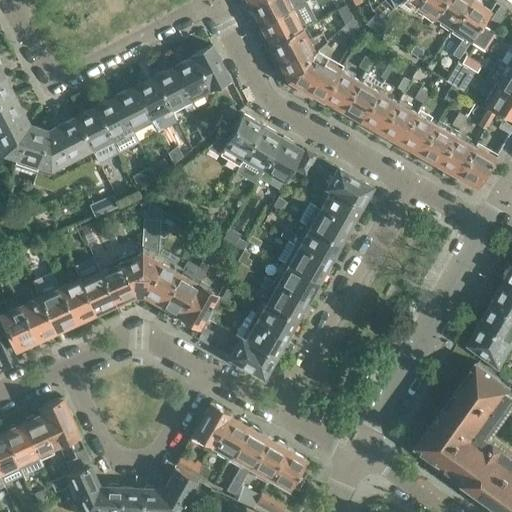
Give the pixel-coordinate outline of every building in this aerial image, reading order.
[(256,0),(248,4),(250,6),(249,9),(251,15),(255,16),(259,24),(292,6),(302,0),(256,0)] [(259,25),(258,28),(261,34),(265,36),(269,43),(302,26),(315,19),(304,0),(302,0),(292,6),(259,24),(259,25)] [(401,0),(397,5),(409,13),(415,5),(433,17),(444,0),(401,0)] [(444,0),(433,17),(434,18),(435,17),(452,28),(470,0),(444,0)] [(470,0),(452,28),(464,36),(452,53),(458,57),(470,40),(489,12),(480,7),(480,3),(475,0),(474,0),(471,1),(470,0)] [(500,3),(485,26),(493,31),(499,23),(508,9),(500,3)] [(338,11),(345,23),(352,16),(347,6),(338,11)] [(396,6),(386,15),(390,20),(400,11),(396,6)] [(376,15),(368,21),(377,31),(384,25),(376,15)] [(358,28),(352,16),(340,28),(354,36),(358,28)] [(481,24),(470,41),(482,49),(493,31),(485,26),(481,24)] [(269,44),(268,48),(271,55),(275,56),(282,68),(287,79),(315,50),(326,40),(321,30),(309,37),(303,27),(302,26),(269,43),(269,44)] [(414,44),(410,51),(419,57),(423,50),(414,44)] [(211,45),(191,55),(209,89),(225,80),(226,83),(229,81),(211,45)] [(315,50),(287,79),(306,90),(306,93),(313,97),(316,96),(317,96),(319,93),(324,95),(340,66),(316,52),(315,50)] [(371,58),(364,54),(357,64),(364,69),(371,58)] [(465,54),(460,63),(473,70),(478,61),(465,54)] [(191,56),(172,66),(189,98),(208,88),(209,89),(191,55),(190,55),(191,56)] [(445,79),(451,83),(458,87),(462,90),(474,71),(473,70),(460,63),(456,60),(445,79)] [(389,62),(380,76),(386,80),(395,66),(389,62)] [(511,67),(508,65),(496,84),(511,93),(511,67)] [(172,66),(151,76),(168,109),(182,102),(187,112),(193,108),(189,98),(172,66)] [(324,95),(322,98),(324,99),(325,103),(330,106),(334,105),(341,109),(359,78),(341,68),(342,67),(340,66),(324,95)] [(359,78),(341,109),(343,110),(343,114),(349,117),(353,116),(360,120),(378,89),(382,82),(363,71),(359,78)] [(3,76),(0,77),(0,103),(13,97),(3,76)] [(151,76),(132,86),(149,119),(162,112),(168,124),(174,121),(168,109),(151,76)] [(411,80),(404,76),(397,87),(404,91),(411,80)] [(458,87),(451,83),(443,96),(449,100),(458,87)] [(511,93),(496,84),(485,102),(511,118),(511,93)] [(132,86),(112,96),(129,129),(149,119),(132,86)] [(428,90),(421,86),(415,96),(422,101),(428,90)] [(378,89),(360,120),(362,121),(362,125),(368,128),(372,126),(379,131),(397,100),(378,89)] [(112,96),(93,106),(110,139),(129,129),(112,96)] [(13,97),(0,103),(0,150),(2,154),(15,158),(27,123),(13,97)] [(397,100),(379,131),(381,132),(381,135),(387,138),(391,137),(398,141),(416,111),(397,100)] [(232,103),(221,109),(226,118),(236,110),(232,103)] [(93,106),(74,116),(96,159),(116,149),(110,139),(93,106)] [(494,113),(487,109),(478,123),(485,127),(494,113)] [(416,111),(398,141),(399,142),(400,146),(405,149),(409,148),(417,152),(435,121),(416,111)] [(435,121),(417,152),(418,153),(419,157),(424,160),(429,159),(437,164),(455,133),(466,115),(458,111),(448,129),(435,121)] [(206,146),(238,165),(243,157),(241,157),(260,124),(241,114),(235,123),(206,146)] [(46,130),(36,165),(51,170),(91,149),(74,116),(46,130)] [(511,127),(511,124),(502,119),(498,126),(509,132),(511,127)] [(210,120),(204,125),(208,132),(214,127),(210,120)] [(27,123),(14,163),(34,170),(36,165),(46,130),(27,123)] [(202,137),(208,132),(201,123),(195,128),(202,137)] [(238,165),(235,170),(254,181),(257,175),(261,168),(279,138),(273,134),(274,132),(260,124),(241,157),(243,157),(238,165)] [(455,133),(437,164),(438,168),(444,171),(448,170),(457,175),(475,144),(455,133)] [(261,168),(257,175),(279,188),(283,181),(301,147),(300,147),(299,148),(291,144),(291,142),(282,137),(281,138),(279,138),(261,168)] [(475,144),(457,175),(458,179),(464,182),(468,181),(476,186),(496,154),(496,152),(492,149),(491,151),(476,143),(475,144)] [(176,144),(167,152),(171,161),(181,154),(176,144)] [(293,168),(294,168),(305,174),(313,161),(312,161),(315,155),(304,149),(300,156),(293,168)] [(162,155),(149,165),(155,173),(168,164),(162,155)] [(195,166),(190,160),(180,167),(185,173),(195,166)] [(336,165),(325,184),(359,204),(360,203),(364,202),(367,197),(365,194),(370,185),(336,165)] [(95,186),(103,182),(97,171),(90,175),(95,186)] [(145,182),(139,173),(132,177),(138,186),(145,182)] [(328,190),(319,207),(348,224),(353,215),(356,215),(359,210),(358,206),(359,204),(325,184),(323,187),(328,190)] [(150,195),(159,200),(164,191),(156,186),(150,195)] [(309,192),(305,199),(310,202),(314,204),(318,198),(309,192)] [(112,196),(91,206),(95,216),(116,206),(112,196)] [(279,197),(273,206),(280,210),(285,201),(279,197)] [(143,200),(140,249),(138,295),(143,295),(145,296),(145,299),(149,302),(152,300),(160,304),(179,270),(174,267),(177,261),(158,250),(160,209),(143,200)] [(310,202),(300,221),(308,226),(337,243),(337,242),(338,241),(342,240),(346,234),(345,230),(348,224),(319,207),(314,204),(310,202)] [(88,224),(82,227),(89,244),(96,241),(88,224)] [(297,244),(327,262),(331,253),(335,253),(338,248),(337,244),(337,243),(308,226),(302,237),(284,226),(280,234),(297,244)] [(223,237),(234,244),(240,233),(229,227),(223,237)] [(250,235),(247,241),(258,247),(261,241),(250,235)] [(297,244),(289,240),(278,259),(286,263),(316,280),(316,279),(321,279),(324,273),(322,269),(327,262),(297,244)] [(22,249),(27,259),(42,253),(37,242),(22,249)] [(140,249),(100,268),(114,303),(122,299),(125,301),(131,298),(131,295),(133,294),(138,295),(140,249)] [(243,250),(237,260),(241,262),(248,266),(252,261),(247,258),(249,253),(243,250)] [(78,275),(77,275),(94,312),(102,308),(105,310),(110,307),(111,304),(114,303),(100,268),(96,261),(84,266),(78,253),(70,257),(78,275)] [(55,260),(49,263),(56,278),(63,275),(55,260)] [(179,270),(160,304),(163,306),(163,309),(168,312),(171,311),(178,315),(198,281),(208,264),(202,260),(192,277),(179,270)] [(234,273),(230,281),(237,284),(238,285),(249,267),(248,266),(241,262),(234,273)] [(286,263),(276,282),(305,299),(309,293),(313,292),(316,285),(315,283),(316,280),(286,263)] [(215,279),(223,284),(229,274),(221,270),(215,279)] [(77,275),(58,284),(74,321),(82,317),(85,319),(90,316),(92,313),(94,312),(77,275)] [(9,281),(19,302),(35,339),(42,335),(45,337),(50,334),(51,331),(55,329),(39,293),(25,299),(16,278),(9,281)] [(198,281),(178,315),(178,316),(181,317),(181,320),(187,324),(190,322),(198,327),(216,296),(213,294),(216,291),(198,281)] [(223,293),(219,300),(226,304),(230,297),(237,284),(230,281),(223,293)] [(276,282),(265,301),(294,319),(295,317),(299,317),(302,310),(301,307),(305,299),(276,282)] [(58,284),(39,293),(55,329),(62,326),(65,328),(71,325),(72,322),(74,321),(58,284)] [(511,288),(504,284),(503,285),(499,286),(496,291),(497,295),(492,303),(511,314),(511,288)] [(0,301),(0,318),(12,345),(14,348),(23,344),(26,346),(31,343),(32,340),(35,339),(19,302),(6,308),(2,300),(0,301)] [(265,301),(254,321),(283,338),(288,330),(291,329),(295,324),(293,321),(294,319),(265,301)] [(486,314),(482,322),(511,340),(511,314),(492,303),(492,305),(488,306),(485,311),(486,314)] [(218,316),(212,313),(208,319),(216,324),(219,320),(218,316)] [(235,335),(238,337),(273,356),(273,355),(277,355),(280,349),(279,346),(283,338),(254,321),(246,316),(235,335)] [(475,333),(470,343),(502,365),(511,346),(511,340),(482,322),(481,323),(477,324),(474,330),(475,333)] [(213,334),(203,328),(197,338),(207,345),(213,334)] [(0,357),(5,367),(15,362),(3,336),(0,337),(0,357)] [(238,337),(227,356),(262,376),(267,367),(270,367),(273,361),(272,358),(273,356),(238,337)] [(457,387),(436,417),(435,419),(433,421),(433,422),(418,443),(417,443),(416,446),(418,448),(418,447),(440,463),(442,465),(443,465),(464,480),(464,481),(466,483),(467,482),(489,498),(488,498),(491,500),(508,511),(511,511),(511,453),(485,434),(503,409),(504,409),(505,408),(504,407),(507,404),(507,405),(508,403),(511,396),(511,385),(476,360),(474,362),(459,384),(458,384),(457,386),(457,387)] [(44,404),(39,406),(42,413),(57,446),(69,472),(89,463),(91,462),(79,437),(70,417),(60,396),(55,399),(51,398),(46,400),(44,404)] [(210,402),(190,437),(193,439),(195,435),(211,444),(229,413),(210,402)] [(25,420),(21,421),(37,455),(57,446),(42,413),(35,416),(32,414),(26,417),(25,420)] [(229,413),(211,444),(210,445),(229,456),(247,425),(246,424),(245,421),(239,417),(236,419),(232,417),(229,415),(229,413)] [(5,429),(1,431),(20,473),(41,464),(37,455),(21,421),(16,424),(12,422),(6,425),(5,429)] [(247,425),(229,456),(240,462),(226,487),(235,491),(249,467),(267,436),(259,431),(258,428),(252,424),(249,426),(247,425)] [(0,476),(3,484),(21,475),(1,431),(0,431),(0,476)] [(267,436),(249,467),(268,478),(286,447),(285,446),(285,443),(278,439),(275,441),(267,436)] [(286,447),(268,478),(283,487),(283,485),(289,488),(291,484),(297,487),(303,478),(296,475),(306,458),(286,447)] [(200,463),(188,457),(182,466),(195,473),(200,463)] [(62,460),(55,463),(60,474),(68,470),(62,460)] [(55,490),(71,483),(83,511),(97,511),(100,485),(89,463),(49,481),(55,490)] [(201,464),(196,474),(213,483),(218,474),(201,464)] [(176,468),(164,488),(163,511),(178,511),(197,479),(180,469),(176,468)] [(242,480),(235,493),(233,497),(254,506),(261,491),(262,490),(242,480)] [(100,485),(97,511),(120,511),(122,486),(120,486),(117,483),(110,483),(108,486),(100,485)] [(143,487),(142,511),(163,511),(164,488),(155,488),(153,485),(146,484),(144,487),(143,487)] [(122,486),(120,511),(141,511),(143,487),(122,486)] [(47,502),(41,490),(33,493),(39,505),(47,502)] [(261,491),(254,506),(268,511),(280,511),(285,504),(261,491)]
